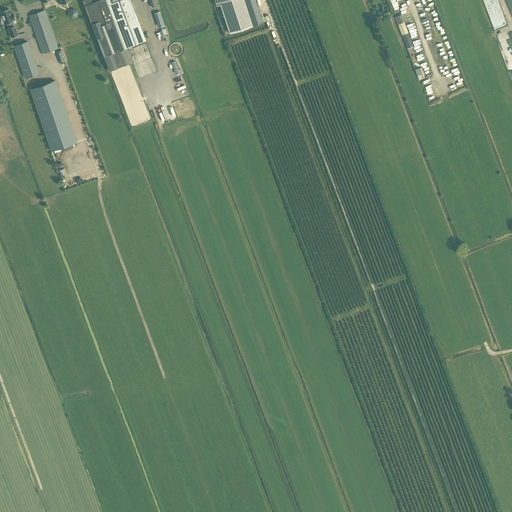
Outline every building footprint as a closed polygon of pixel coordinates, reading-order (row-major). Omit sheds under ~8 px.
[(99,0),(92,3),(91,0),(82,0),(97,39),(109,70),(132,62),(127,47),(146,40),(130,0),(99,0)] [(214,0),(216,5),(220,4),(229,33),(263,22),(261,17),(255,0),(214,0)] [(483,0),(493,29),(506,26),(497,0),(483,0)] [(13,20),(15,19),(13,13),(11,14),(9,9),(1,11),(2,15),(1,16),(0,17),(1,19),(2,19),(3,19),(5,24),(6,24),(11,37),(18,35),(13,20)] [(69,10),(68,15),(72,18),(76,17),(77,12),(74,9),(69,10)] [(42,53),(58,48),(45,10),(29,16),(42,53)] [(161,26),(164,25),(160,11),(156,12),(161,26)] [(402,14),(395,17),(407,48),(414,46),(402,14)] [(27,41),(14,46),(25,78),(38,73),(27,41)] [(61,50),(56,51),(60,63),(65,62),(65,61),(61,50)] [(419,79),(425,78),(422,67),(416,68),(419,79)] [(76,142),(55,80),(30,89),(51,150),(76,142)]
